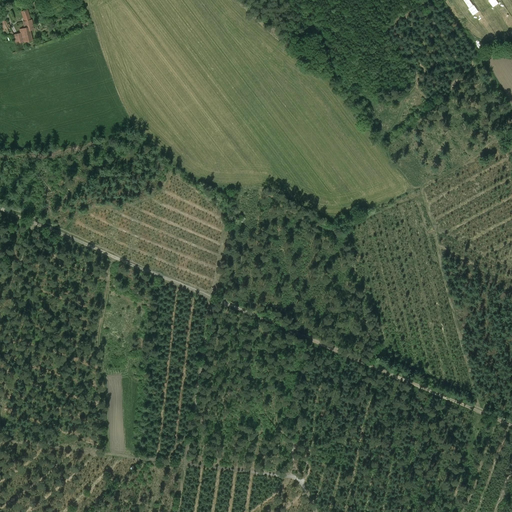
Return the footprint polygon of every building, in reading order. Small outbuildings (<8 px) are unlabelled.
[(493,11),(500,24),(506,21),(498,8),(493,11)] [(22,12),(25,22),(30,20),(27,10),(22,12)] [(24,22),(25,28),(29,28),(30,30),(33,29),(31,20),(30,20),(25,22),(24,22)] [(10,35),(6,26),(1,28),(5,37),(10,35)] [(32,40),(30,30),(29,28),(25,28),(20,30),(21,34),(18,35),(20,43),(32,40)]
